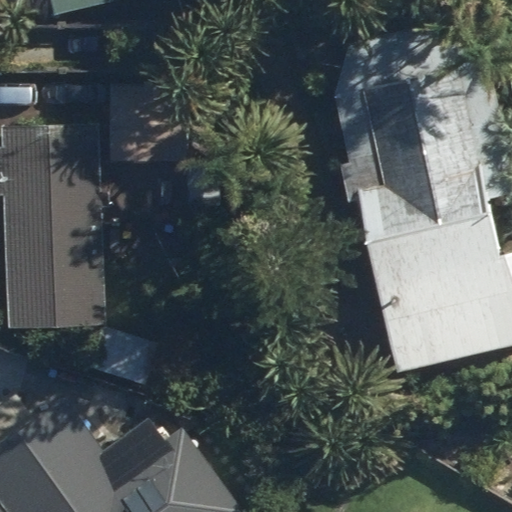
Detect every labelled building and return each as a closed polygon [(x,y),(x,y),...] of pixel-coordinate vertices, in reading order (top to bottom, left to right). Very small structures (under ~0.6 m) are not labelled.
[(46,0),(50,18),(127,0),(46,0)] [(477,0),(301,46),(386,372),(511,345),(511,252),(493,258),(478,200),(511,190),(511,101),(485,0),(477,0)] [(180,201),(181,166),(184,86),(104,83),(101,162),(142,164),(140,199),(180,201)] [(0,324),(100,322),(95,122),(0,124),(0,324)] [(102,324),(88,367),(142,385),(156,342),(102,324)] [(145,420),(104,448),(67,393),(30,418),(13,392),(0,400),(0,511),(238,511),(178,421),(156,436),(145,420)]
